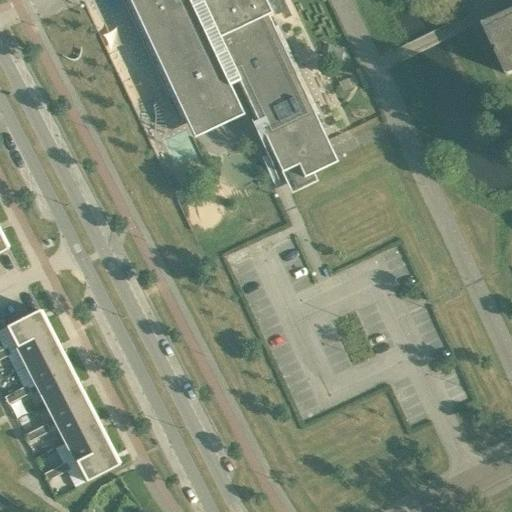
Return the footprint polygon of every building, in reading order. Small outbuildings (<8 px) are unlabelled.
[(122,0),(178,119),(182,117),(192,139),(242,116),(229,87),(234,85),(237,83),(251,112),(280,173),(297,166),(303,179),(337,163),(334,158),(314,116),(318,114),(277,26),(273,28),(267,16),(270,15),(263,0),(122,0)] [(511,15),(488,27),(486,22),(483,23),(508,75),(510,74),(508,71),(511,69),(511,15)] [(0,232),(0,253),(9,249),(0,232)] [(8,326),(18,346),(50,330),(40,309),(8,326)] [(50,330),(18,346),(28,365),(60,349),(50,330)] [(6,348),(0,350),(0,359),(10,355),(6,348)] [(28,365),(38,384),(70,368),(60,349),(28,365)] [(38,384),(48,404),(80,387),(70,368),(38,384)] [(26,386),(15,392),(19,399),(30,393),(26,386)] [(90,406),(80,387),(48,404),(58,423),(90,406)] [(7,405),(19,399),(15,392),(4,398),(7,405)] [(58,423),(67,442),(99,426),(90,406),(58,423)] [(35,430),(38,437),(50,432),(46,424),(35,430)] [(67,442),(77,461),(109,445),(99,426),(67,442)] [(38,437),(35,430),(24,436),(27,443),(38,437)] [(120,465),(109,445),(77,461),(88,481),(120,465)] [(66,463),(54,468),(58,476),(69,470),(66,463)] [(58,476),(54,468),(43,474),(47,481),(58,476)]
